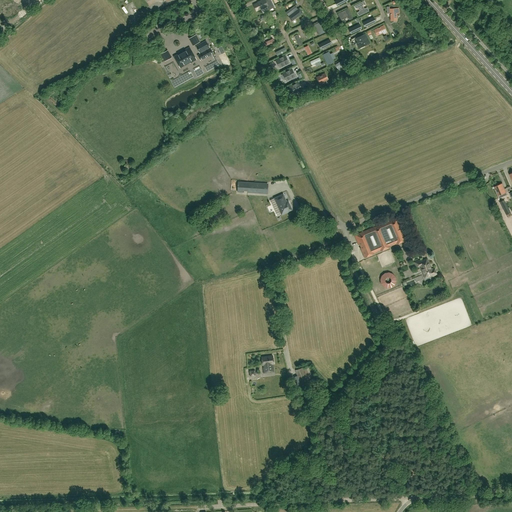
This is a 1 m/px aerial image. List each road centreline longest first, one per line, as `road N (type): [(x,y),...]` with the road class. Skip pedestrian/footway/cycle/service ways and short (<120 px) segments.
road 1 (unclassified): [(409,498),(197,507)]
road 2 (unclassified): [(341,243),(361,220),(511,161)]
road 3 (track): [(197,507),(40,511)]
road 4 (secondary): [(511,91),(428,0)]
